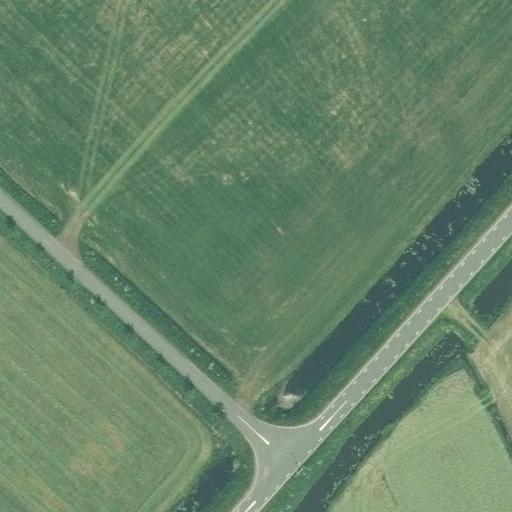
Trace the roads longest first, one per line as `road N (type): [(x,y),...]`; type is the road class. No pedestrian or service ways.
road 1 (unclassified): [(287,460),(0,199)]
road 2 (unclassified): [(511,217),(287,460)]
